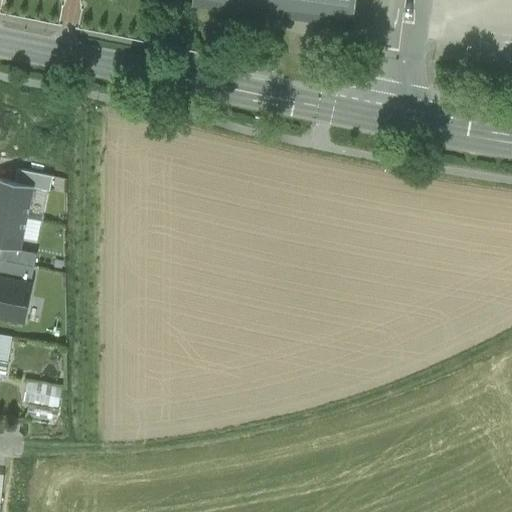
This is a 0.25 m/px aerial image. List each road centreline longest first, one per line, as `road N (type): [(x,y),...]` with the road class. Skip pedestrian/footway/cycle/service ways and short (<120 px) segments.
road 1 (track): [(8,447),(153,447),(274,424),(391,391),(511,335)]
road 2 (tertiary): [(0,42),(395,122)]
road 3 (residential): [(395,122),(411,0)]
